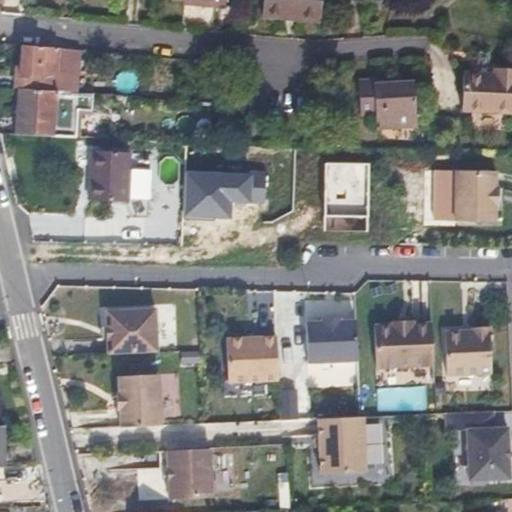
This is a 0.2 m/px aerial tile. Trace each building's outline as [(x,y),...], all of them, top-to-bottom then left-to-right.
[(190,0),(191,5),(207,7),(224,8),(224,0),(190,0)] [(320,0),(262,0),(261,15),(319,21),(320,0)] [(80,49),(23,44),(21,66),(20,77),(39,80),(39,90),(59,91),(62,91),(74,92),(78,92),(80,49)] [(20,77),(21,66),(16,65),(15,88),(19,88),(20,88),(39,90),(39,80),(20,77)] [(511,111),(511,69),(495,69),(494,77),(465,75),(463,109),(511,111)] [(133,90),(134,75),(116,74),(114,89),(133,90)] [(370,129),(390,128),(410,126),(405,83),(385,84),(384,80),(352,83),(354,117),(369,116),(370,129)] [(59,91),(39,90),(20,88),(19,88),(16,132),(74,135),(76,110),(89,110),(90,93),(78,92),(74,92),(62,91),(59,91)] [(89,149),(88,173),(87,196),(124,199),(127,151),(89,149)] [(130,170),(129,200),(149,201),(150,171),(130,170)] [(495,188),(495,172),(455,171),(454,222),(494,222),(495,206),(498,206),(498,188),(495,188)] [(107,313),(109,356),(158,354),(156,311),(107,313)] [(432,323),(413,324),(393,325),(374,326),(377,369),(434,366),(432,323)] [(308,366),(358,363),(356,324),(340,325),(322,326),(306,327),(308,366)] [(492,370),(489,324),(472,325),(473,327),(445,329),(447,372),(492,370)] [(279,384),(277,340),(227,343),(229,387),(279,384)] [(122,416),(123,434),(164,431),(161,381),(120,383),(121,400),(122,412),(122,416)] [(297,393),(280,394),(281,424),(298,424),(297,393)] [(367,475),(364,420),(319,422),(323,477),(367,475)] [(508,429),(468,430),(470,481),(511,479),(508,429)] [(212,453),(169,456),(172,503),(214,500),(212,453)] [(373,455),(375,476),(391,475),(389,454),(373,455)]
